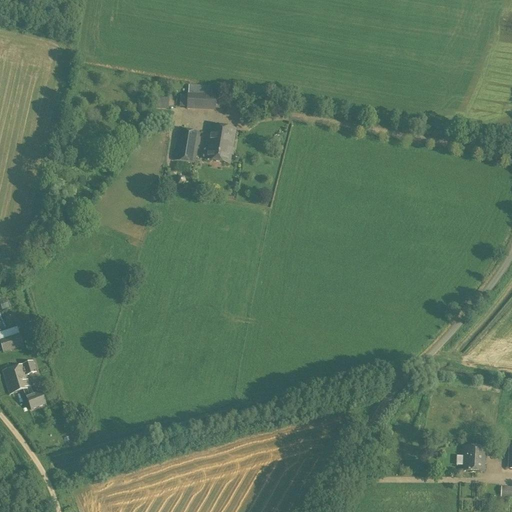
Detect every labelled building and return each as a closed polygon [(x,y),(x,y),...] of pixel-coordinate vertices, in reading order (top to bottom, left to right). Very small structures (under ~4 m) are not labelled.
[(187,110),(192,110),(193,95),(211,96),(211,87),(188,86),(187,110)] [(169,99),(157,98),(156,110),(168,110),(169,99)] [(236,131),(211,126),(204,160),(229,165),(236,131)] [(195,164),(199,133),(179,130),(174,161),(195,164)] [(0,342),(3,353),(23,346),(19,335),(0,340),(0,342)] [(31,388),(27,376),(37,372),(33,362),(3,371),(10,395),(24,390),(27,398),(31,410),(46,404),(42,393),(38,394),(35,386),(31,388)] [(485,473),(486,448),(465,447),(464,472),(485,473)] [(511,497),(511,486),(500,486),(499,497),(511,497)]
